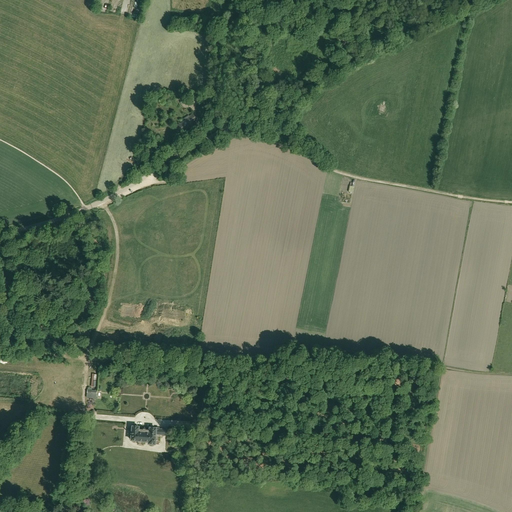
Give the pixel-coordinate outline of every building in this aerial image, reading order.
[(189,116),(190,118),(176,127),(180,133),(195,124),(193,122),(196,120),(193,114),(189,116)] [(0,374),(0,393),(28,396),(30,377),(0,374)] [(60,385),(58,406),(65,407),(66,393),(74,393),(74,386),(60,385)] [(97,391),(87,390),(86,398),(96,399),(97,391)] [(165,435),(165,429),(159,429),(159,428),(157,428),(156,428),(156,429),(150,428),(149,430),(145,430),(145,429),(143,429),(143,430),(138,429),(138,427),(137,427),(137,426),(134,425),(134,427),(132,427),(132,434),(131,434),(130,435),(130,436),(130,438),(131,438),(131,440),(132,440),(132,441),(133,441),(133,442),(134,442),(135,442),(136,442),(136,441),(137,441),(137,439),(144,439),(144,441),(149,442),(148,444),(149,444),(150,445),(151,445),(151,446),(152,446),(153,445),(154,444),(155,444),(155,437),(159,437),(159,435),(165,435)]
